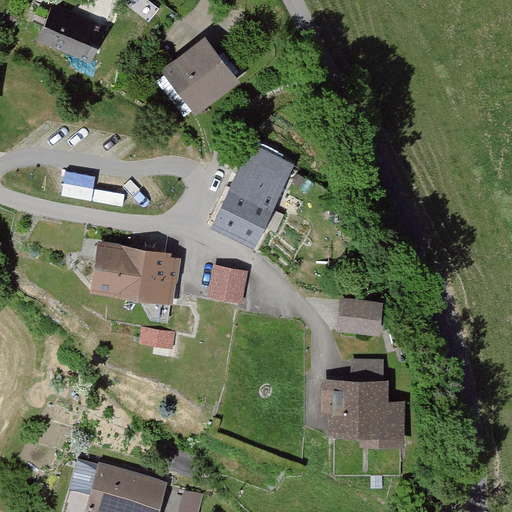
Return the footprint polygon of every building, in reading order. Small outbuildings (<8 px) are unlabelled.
[(158,9),(146,0),(119,0),(148,22),(158,9)] [(53,8),(40,39),(90,60),(103,28),(53,8)] [(205,39),(164,71),(198,115),(240,83),(205,39)] [(251,147),(213,228),(255,247),(293,166),(251,147)] [(98,248),(92,291),(170,302),(176,259),(98,248)] [(215,267),(209,296),(241,303),(247,273),(215,267)] [(382,304),(342,300),(339,331),(379,336),(382,304)] [(174,332),(142,328),(140,343),(172,347),(174,332)] [(330,416),(330,438),(363,438),(363,445),(400,446),(401,406),(388,406),(388,383),(383,383),(383,361),(351,360),(351,382),(323,382),(323,416),(330,416)] [(100,466),(88,511),(158,511),(166,482),(100,466)] [(198,511),(203,496),(184,491),(178,511),(198,511)]
